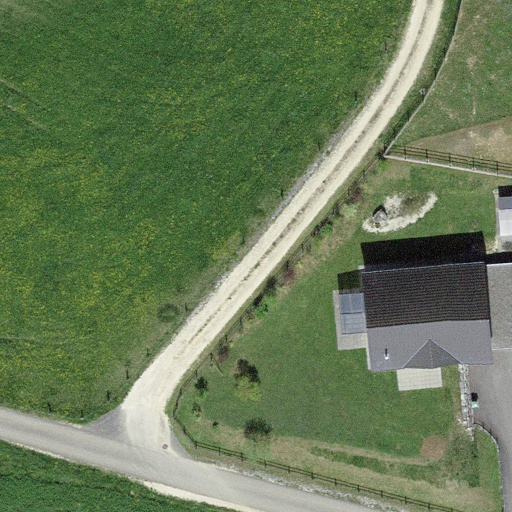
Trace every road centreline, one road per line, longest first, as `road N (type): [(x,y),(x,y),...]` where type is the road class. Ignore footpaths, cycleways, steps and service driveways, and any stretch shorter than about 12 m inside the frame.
road 1 (track): [(429,0),(417,49),(381,118),(171,363),(114,452)]
road 2 (residential): [(114,452),(334,511)]
